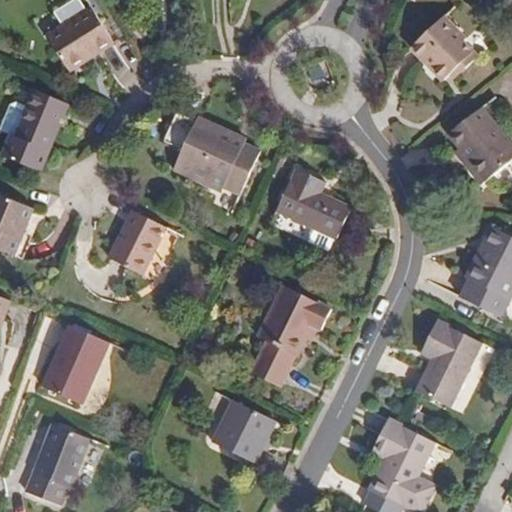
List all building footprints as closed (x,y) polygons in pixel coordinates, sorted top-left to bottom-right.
[(111,43),(92,11),(49,37),(69,69),(111,43)] [(467,44),(448,19),(417,45),(445,79),(455,71),(460,77),(477,62),(465,46),(467,44)] [(323,73),(314,69),(310,77),(319,82),(323,73)] [(69,106),(37,92),(18,135),(10,132),(1,153),(40,169),(69,106)] [(511,157),(511,152),(479,109),(447,134),(457,148),(453,151),(480,183),(511,157)] [(258,150),(243,143),(232,138),(235,132),(199,115),(196,120),(178,112),(164,138),(182,148),(173,167),(220,190),(221,185),(237,193),(258,150)] [(232,138),(243,143),(245,138),(235,132),(232,138)] [(324,181),(295,168),(274,210),(334,239),(349,208),(319,193),(324,181)] [(30,207),(0,194),(0,249),(11,254),(30,207)] [(160,225),(127,210),(105,255),(139,272),(160,225)] [(511,281),(511,239),(486,227),(464,275),(505,296),(511,281)] [(291,354),(301,334),(306,322),(312,325),(321,329),(330,309),(285,287),(259,336),(268,340),(253,372),(274,381),(288,352),(291,354)] [(3,297),(0,305),(0,312),(4,314),(9,299),(3,297)] [(479,343),(437,321),(424,349),(434,354),(418,389),(449,405),(479,343)] [(306,322),(301,334),(307,337),(312,325),(306,322)] [(105,342),(66,325),(40,385),(79,402),(105,342)] [(265,449),(271,436),(278,422),(237,402),(218,443),(258,463),(265,449)] [(399,505),(401,502),(418,468),(431,441),(388,419),(372,450),(387,458),(371,490),(399,505)] [(86,438),(49,423),(24,489),(53,501),(57,490),(64,492),(86,438)] [(276,439),(271,436),(265,449),(270,452),(276,439)] [(418,468),(401,502),(415,509),(427,503),(435,487),(431,474),(418,468)]
